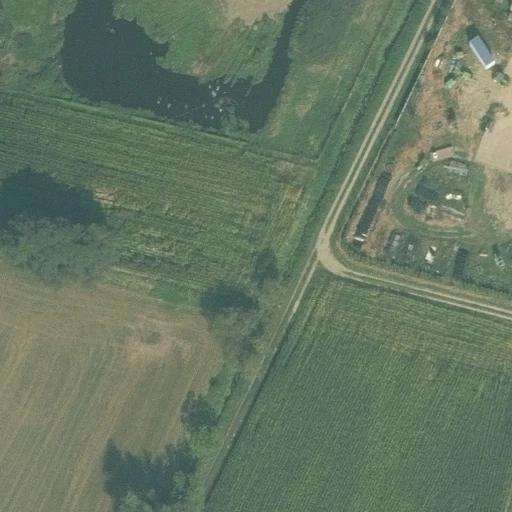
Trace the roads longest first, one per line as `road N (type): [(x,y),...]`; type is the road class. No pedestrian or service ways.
road 1 (track): [(437,0),(193,511)]
road 2 (track): [(312,262),(511,315)]
